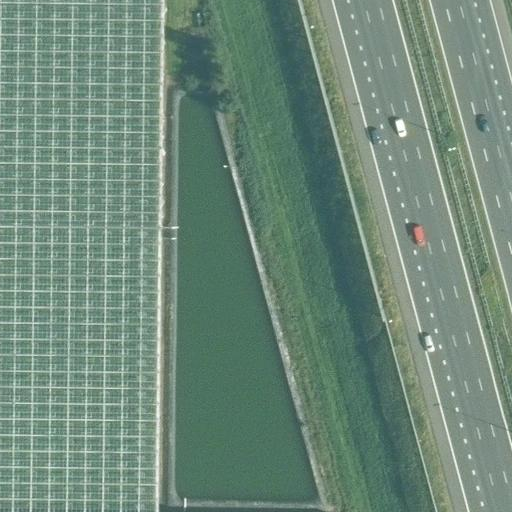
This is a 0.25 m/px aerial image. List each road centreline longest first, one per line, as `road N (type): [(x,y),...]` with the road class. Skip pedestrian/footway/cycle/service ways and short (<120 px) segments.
road 1 (motorway): [(370,0),(506,511)]
road 2 (motorway): [(511,230),(450,0)]
